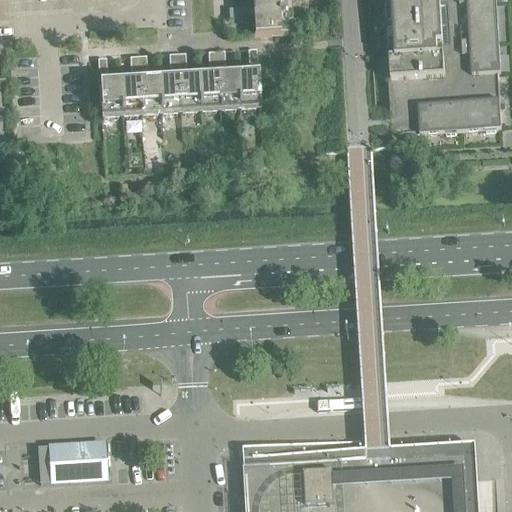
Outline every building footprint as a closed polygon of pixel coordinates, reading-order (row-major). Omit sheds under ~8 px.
[(251,18),(290,16),(290,15),(288,16),(286,0),(252,0),(253,18),(251,18)] [(511,0),(382,0),(391,139),(501,132),(492,0),(511,0)] [(227,12),(228,20),(242,19),(242,11),(227,12)] [(290,16),(251,18),(251,19),(253,19),(254,38),(252,38),(252,39),(291,37),(291,36),(289,36),(288,17),(290,17),(290,16)] [(242,19),(228,20),(228,28),(243,27),(242,19)] [(256,67),(255,53),(247,54),(248,68),(256,67)] [(216,70),(215,55),(207,56),(208,70),(216,70)] [(223,55),(215,55),(216,70),(224,69),(223,55)] [(184,57),(176,58),(177,72),(185,72),(184,57)] [(177,72),(176,58),(168,58),(169,73),(177,72)] [(138,74),(137,60),(129,61),(129,75),(138,74)] [(145,60),(137,60),(138,74),(146,74),(145,60)] [(96,63),(97,77),(106,76),(105,62),(96,63)] [(237,78),(236,78),(238,116),(239,116),(239,114),(258,113),(258,115),(259,115),(257,76),(255,76),(255,78),(237,79),(237,78)] [(217,79),(216,79),(219,117),(219,115),(238,114),(238,116),(236,78),(235,78),(235,79),(217,81),(217,79)] [(197,80),(199,118),(200,118),(200,116),(218,115),(218,117),(219,117),(216,79),(216,81),(198,82),(197,80)] [(178,81),(177,81),(180,120),(180,118),(198,117),(199,119),(199,118),(197,80),(196,80),(196,82),(178,83),(178,81)] [(158,82),(160,121),(161,121),(161,119),(179,118),(179,120),(180,120),(177,81),(177,83),(158,84),(158,82)] [(139,83),(138,84),(141,122),(141,120),(159,119),(159,121),(160,121),(158,82),(157,82),(157,84),(139,85),(139,83)] [(119,85),(121,123),(122,123),(121,121),(140,120),(140,122),(141,122),(138,84),(138,85),(119,87),(119,85)] [(121,123),(119,85),(118,85),(118,87),(99,88),(99,86),(98,86),(100,125),(102,124),(101,123),(120,121),(120,123),(121,123)] [(50,450),(36,451),(39,487),(52,487),(52,485),(78,484),(104,483),(103,472),(110,471),(108,449),(102,449),(102,447),(59,450),(59,451),(50,451),(50,450)] [(366,465),(244,473),(246,503),(247,503),(247,511),(467,511),(466,490),(464,461),(462,461),(391,465),(390,451),(365,452),(366,465)]
